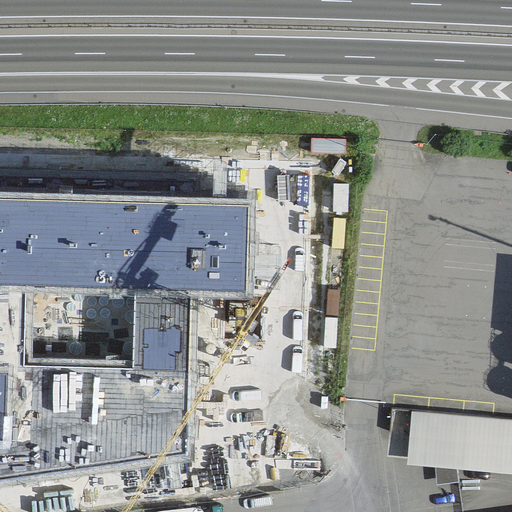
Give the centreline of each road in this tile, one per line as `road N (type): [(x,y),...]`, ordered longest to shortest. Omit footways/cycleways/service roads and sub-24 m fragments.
road 1 (motorway): [(0,87),(157,86),(511,112)]
road 2 (motorway): [(511,9),(0,1)]
road 3 (motorway): [(0,61),(511,66)]
